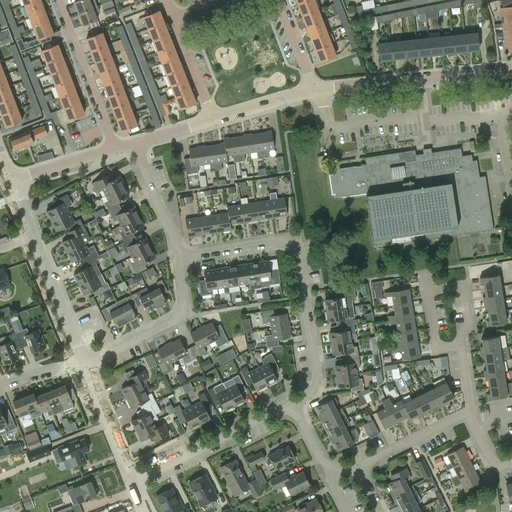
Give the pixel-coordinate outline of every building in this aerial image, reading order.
[(6,0),(3,0),(0,1),(4,13),(10,10),(8,4),(6,0)] [(39,0),(37,0),(24,5),(28,17),(44,11),(39,0)] [(78,0),(73,2),(78,14),(92,8),(97,6),(95,2),(90,4),(88,0),(78,0)] [(301,16),(317,9),(313,0),(307,0),(297,4),(301,16)] [(386,0),(387,5),(386,5),(388,11),(400,9),(398,2),(396,3),(395,0),(386,0)] [(398,2),(400,9),(412,6),(410,0),(398,2)] [(461,6),(460,0),(456,0),(448,2),(449,8),(461,6)] [(460,0),(461,6),(473,3),(474,9),(482,7),(480,0),(460,0)] [(101,5),(103,10),(114,6),(112,1),(101,5)] [(338,15),(344,12),(339,1),(333,3),(330,5),(332,11),(333,11),(335,16),(338,15)] [(449,8),(448,2),(436,4),(437,11),(442,10),(449,8)] [(437,11),(436,4),(424,7),(425,13),(429,12),(437,11)] [(358,17),(376,14),(374,7),(362,10),(361,5),(356,7),(358,17)] [(92,8),(78,14),(82,25),(96,20),(94,13),(99,11),(97,6),(92,8)] [(129,6),(118,10),(120,16),(131,12),(129,6)] [(113,7),(103,11),(105,15),(115,11),(113,7)] [(425,13),(424,7),(412,9),(412,15),(425,13)] [(502,24),(511,22),(511,7),(500,9),(501,16),(504,16),(505,23),(502,23),(502,24)] [(301,16),(306,27),(322,21),(317,9),(301,16)] [(412,15),(412,9),(400,12),(400,18),(408,16),(412,15)] [(10,10),(4,13),(9,24),(15,22),(10,10)] [(44,11),(28,17),(33,28),(48,22),(44,11)] [(147,29),(163,22),(158,11),(142,17),(147,29)] [(437,11),(429,12),(430,19),(437,18),(437,11)] [(342,26),(348,24),(344,12),(338,15),(342,26)] [(375,17),(369,18),(371,29),(377,28),(376,23),(375,17)] [(115,28),(120,39),(126,37),(119,20),(110,23),(112,29),(115,28)] [(48,22),(33,28),(37,40),(53,34),(51,28),(53,27),(51,21),(48,22)] [(322,21),(306,27),(310,38),(326,32),(322,21)] [(15,22),(9,24),(13,35),(19,33),(15,22)] [(129,36),(135,34),(130,22),(124,24),(129,36)] [(147,29),(151,40),(167,34),(163,22),(147,29)] [(506,31),(507,38),(511,37),(511,22),(502,24),(503,31),(506,31)] [(353,35),(348,24),(342,26),(347,37),(353,35)] [(0,46),(13,41),(8,28),(0,30),(0,46)] [(326,32),(310,38),(314,50),(331,44),(326,32)] [(19,33),(13,35),(20,52),(38,44),(36,39),(27,43),(26,41),(23,43),(19,33)] [(90,51),(106,45),(101,33),(85,39),(90,51)] [(476,33),(464,35),(466,52),(478,51),(476,33)] [(139,45),(135,34),(129,36),(133,47),(139,45)] [(167,34),(151,40),(156,52),(172,45),(167,34)] [(353,35),(347,37),(351,50),(357,47),(353,35)] [(466,52),(464,35),(452,36),(453,53),(466,52)] [(439,37),(441,54),(453,53),(452,36),(439,37)] [(125,51),(130,49),(126,37),(120,39),(116,41),(119,49),(123,47),(125,51)] [(427,39),(429,56),(441,54),(439,37),(427,39)] [(415,40),(417,57),(429,56),(427,39),(415,40)] [(403,41),(405,58),(417,57),(415,40),(403,41)] [(391,42),(392,60),(405,58),(403,41),(391,42)] [(380,61),(392,60),(391,42),(378,44),(380,61)] [(9,46),(13,58),(19,56),(14,44),(9,46)] [(335,55),(331,44),(314,50),(319,62),(335,55)] [(46,63),(62,56),(57,45),(41,51),(46,63)] [(90,51),(94,62),(110,56),(106,45),(90,51)] [(139,45),(133,47),(138,59),(144,56),(139,45)] [(172,45),(156,52),(160,63),(176,57),(172,45)] [(135,60),(130,49),(125,51),(120,52),(125,64),(128,63),(129,62),(135,60)] [(19,56),(13,58),(18,69),(23,67),(19,56)] [(27,70),(32,68),(28,56),(22,58),(27,70)] [(46,63),(50,74),(66,68),(62,56),(46,63)] [(110,56),(94,62),(98,74),(114,68),(110,56)] [(144,56),(138,59),(142,70),(148,68),(144,56)] [(176,57),(160,63),(165,74),(181,68),(176,57)] [(128,63),(125,64),(130,75),(134,74),(140,71),(135,60),(129,62),(128,63)] [(23,67),(18,69),(22,81),(28,79),(23,67)] [(37,79),(32,68),(27,70),(31,81),(37,79)] [(66,68),(50,74),(55,85),(71,79),(66,68)] [(98,74),(103,85),(119,79),(114,68),(98,74)] [(148,68),(142,70),(147,82),(153,79),(148,68)] [(181,68),(165,74),(169,86),(186,79),(181,68)] [(144,83),(140,71),(134,74),(136,80),(138,85),(144,83)] [(28,79),(22,81),(26,92),(32,90),(28,79)] [(37,79),(31,81),(35,93),(41,91),(37,79)] [(59,97),(75,91),(71,79),(55,85),(59,97)] [(119,79),(103,85),(107,97),(123,91),(119,79)] [(153,79),(147,82),(151,93),(157,91),(153,79)] [(174,97),(190,91),(186,79),(169,86),(174,97)] [(143,96),(149,94),(144,83),(138,85),(143,96)] [(0,102),(12,98),(8,86),(0,89),(0,102)] [(32,90),(26,92),(31,104),(36,102),(32,90)] [(40,104),(46,102),(41,91),(35,93),(40,104)] [(59,97),(63,108),(64,108),(80,102),(75,91),(59,97)] [(112,108),(128,102),(123,91),(107,97),(112,108)] [(151,93),(156,104),(162,102),(167,100),(165,94),(160,96),(158,93),(157,91),(151,93)] [(195,102),(190,91),(174,97),(179,109),(195,102)] [(143,96),(147,108),(153,106),(149,94),(143,96)] [(0,102),(0,113),(1,115),(17,109),(12,98),(0,102)] [(162,102),(156,104),(161,117),(170,113),(167,105),(172,103),(174,102),(173,98),(170,99),(162,102)] [(36,102),(31,104),(35,116),(41,114),(36,102)] [(40,104),(44,116),(50,114),(50,113),(46,102),(40,104)] [(80,102),(64,108),(68,120),(84,114),(80,102)] [(112,108),(116,120),(132,114),(128,102),(112,108)] [(153,106),(147,108),(152,120),(158,117),(153,106)] [(17,109),(1,115),(5,127),(21,121),(17,109)] [(50,113),(50,114),(44,116),(46,121),(52,119),(54,125),(60,123),(55,111),(50,113)] [(132,114),(116,120),(120,132),(136,125),(132,114)] [(35,139),(41,137),(47,135),(44,126),(28,132),(28,131),(10,138),(15,151),(33,144),(30,137),(34,135),(35,139)] [(271,131),(258,133),(262,157),(268,157),(267,150),(273,149),(271,131)] [(262,157),(258,133),(247,135),(249,152),(256,151),(257,158),(262,157)] [(235,137),(239,161),(244,160),(243,153),(249,152),(247,135),(235,137)] [(223,138),(226,161),(227,161),(226,156),(232,155),(233,162),(239,161),(235,137),(223,138)] [(212,145),(216,169),(221,169),(220,162),(226,161),(223,138),(223,139),(223,143),(212,145)] [(200,147),(203,164),(209,163),(210,170),(216,169),(212,145),(200,147)] [(203,164),(200,147),(188,149),(189,157),(183,158),(186,174),(198,172),(197,165),(203,164)] [(335,196),(365,191),(373,239),(374,248),(452,236),(493,230),(485,176),(479,177),(476,160),(472,161),(471,155),(461,156),(460,147),(414,155),(415,160),(405,162),(405,157),(399,158),(398,151),(364,157),(365,164),(331,169),(331,174),(328,174),(331,193),(334,193),(335,196)] [(326,167),(324,158),(324,155),(317,156),(319,168),(326,167)] [(277,172),(284,171),(282,156),(275,157),(277,172)] [(102,190),(105,195),(124,186),(119,176),(107,182),(105,177),(91,183),(96,193),(102,190)] [(277,176),(266,178),(267,186),(278,184),(277,176)] [(124,186),(105,195),(108,201),(104,203),(109,212),(120,207),(118,203),(121,201),(120,200),(128,196),(124,186)] [(46,211),(51,221),(69,212),(66,207),(72,204),(67,194),(56,200),(59,205),(46,211)] [(283,197),(269,200),(272,218),(277,217),(277,216),(286,215),(283,197)] [(272,218),(269,200),(255,202),(257,219),(267,218),(267,219),(272,218)] [(241,204),(244,223),(248,222),(248,221),(257,219),(255,202),(241,204)] [(241,204),(226,206),(230,230),(229,224),(238,222),(239,224),(244,223),(241,204)] [(122,211),(120,207),(109,212),(114,222),(117,220),(120,225),(138,216),(134,206),(125,210),(125,209),(122,211)] [(213,215),(216,233),(221,233),(221,231),(230,230),(226,206),(227,212),(213,215)] [(69,212),(51,221),(56,231),(64,227),(67,232),(82,225),(80,219),(74,222),(69,212)] [(199,217),(202,234),(211,233),(211,234),(216,233),(213,215),(199,217)] [(138,216),(120,225),(123,231),(119,232),(124,242),(131,238),(135,236),(133,232),(136,231),(135,230),(143,226),(138,216)] [(192,236),(202,234),(199,217),(184,219),(187,238),(193,237),(192,236)] [(82,225),(67,232),(70,238),(61,242),(66,252),(84,243),(82,238),(87,235),(85,231),(82,225)] [(132,257),(150,247),(145,238),(137,242),(136,241),(133,242),(131,238),(124,242),(120,244),(125,253),(129,251),(132,257)] [(113,246),(110,240),(104,243),(107,249),(113,246)] [(71,262),(80,258),(82,263),(87,261),(94,257),(95,257),(98,256),(95,250),(93,245),(87,248),(84,243),(66,252),(71,262)] [(155,257),(150,247),(132,257),(134,262),(131,264),(135,274),(146,268),(144,264),(147,262),(147,261),(155,257)] [(87,261),(82,263),(79,265),(82,271),(73,275),(78,285),(100,274),(95,264),(97,263),(94,257),(87,261)] [(260,281),(260,287),(269,286),(269,285),(280,283),(278,269),(269,270),(267,261),(256,262),(260,281)] [(113,265),(116,272),(124,270),(121,262),(113,265)] [(246,264),(249,283),(250,289),(260,287),(260,281),(256,262),(246,264)] [(235,266),(238,285),(249,283),(246,264),(235,266)] [(154,266),(145,270),(148,277),(157,273),(154,266)] [(225,267),(228,286),(229,292),(233,291),(233,286),(238,285),(235,266),(225,267)] [(225,267),(214,269),(217,288),(223,287),(224,293),(229,292),(228,286),(225,267)] [(0,288),(9,286),(3,269),(0,269),(0,288)] [(217,288),(214,269),(203,271),(204,280),(198,281),(200,296),(212,294),(211,289),(217,288)] [(100,274),(78,285),(83,295),(92,290),(94,296),(110,288),(107,282),(105,283),(100,274)] [(484,289),(500,287),(498,275),(479,278),(480,284),(483,283),(484,289)] [(149,293),(156,307),(166,302),(162,294),(167,291),(161,280),(156,282),(159,288),(149,293)] [(131,295),(137,307),(142,304),(146,312),(156,307),(149,293),(146,287),(136,292),(131,295)] [(482,297),(483,302),(502,299),(500,287),(484,289),(485,296),(482,297)] [(324,300),(326,311),(353,306),(352,301),(355,300),(353,289),(336,292),(336,297),(333,297),(333,298),(324,300)] [(393,305),(411,303),(408,289),(383,293),(384,297),(391,296),(393,305)] [(131,295),(126,297),(116,302),(126,322),(136,317),(132,309),(137,307),(131,295)] [(502,299),(483,302),(484,307),(487,306),(488,313),(504,310),(502,299)] [(126,322),(116,302),(101,310),(107,322),(112,319),(116,327),(126,322)] [(387,316),(388,320),(413,316),(411,303),(393,305),(394,315),(387,316)] [(340,321),(340,325),(353,323),(359,322),(359,319),(353,319),(352,318),(354,317),(353,306),(326,311),(327,321),(337,320),(337,321),(340,321)] [(270,328),(288,326),(286,313),(274,315),(273,309),(261,311),(263,323),(269,322),(270,328)] [(504,311),(504,310),(488,313),(489,320),(486,321),(487,326),(506,323),(505,316),(510,315),(510,310),(504,311)] [(11,321),(11,322),(18,319),(15,312),(11,314),(8,315),(11,321)] [(9,322),(11,321),(8,315),(1,318),(4,324),(9,322)] [(415,330),(413,316),(388,320),(384,321),(385,325),(396,323),(397,332),(415,330)] [(201,328),(209,344),(214,341),(217,347),(228,342),(219,325),(214,327),(212,322),(201,328)] [(353,323),(340,325),(341,330),(338,330),(338,332),(329,333),(331,344),(351,341),(350,335),(355,334),(353,323)] [(290,338),(288,326),(270,328),(271,335),(265,336),(267,348),(279,346),(278,340),(290,338)] [(15,333),(21,345),(27,342),(31,353),(45,347),(38,330),(28,334),(26,328),(15,333)] [(190,334),(195,345),(190,347),(195,358),(206,353),(203,347),(209,344),(201,328),(190,334)] [(391,343),(392,347),(417,343),(415,330),(397,332),(399,341),(391,343)] [(18,346),(21,345),(15,333),(5,337),(7,342),(0,345),(0,353),(4,364),(18,358),(14,348),(18,346)] [(480,351),(499,348),(497,336),(481,339),(482,346),(479,346),(480,351)] [(168,344),(176,360),(182,357),(185,364),(195,358),(190,347),(185,350),(179,339),(168,344)] [(344,354),(345,358),(358,356),(362,356),(361,352),(358,352),(357,346),(352,346),(351,341),(331,344),(333,354),(342,353),(342,354),(344,354)] [(417,343),(392,347),(393,351),(400,350),(402,360),(419,357),(417,343)] [(171,363),(176,360),(168,344),(157,350),(163,361),(157,364),(163,375),(173,369),(171,363)] [(483,356),(484,363),(501,360),(499,348),(480,351),(481,357),(483,356)] [(151,354),(144,357),(149,368),(156,364),(151,354)] [(263,365),(258,368),(267,386),(277,381),(273,372),(278,369),(271,354),(264,357),(265,358),(261,360),(263,365)] [(336,377),(356,373),(355,368),(360,367),(359,360),(363,360),(362,356),(358,356),(345,358),(346,363),(343,363),(343,365),(334,366),(336,377)] [(447,366),(446,357),(439,358),(440,367),(447,366)] [(200,363),(203,371),(211,367),(207,360),(200,363)] [(501,360),(484,363),(485,370),(483,370),(484,375),(503,372),(501,360)] [(267,386),(258,368),(249,372),(246,366),(240,369),(248,385),(253,382),(257,391),(267,386)] [(121,388),(126,398),(144,389),(148,387),(145,381),(148,380),(143,371),(129,378),(132,383),(121,388)] [(503,372),(484,375),(485,380),(487,380),(488,387),(505,384),(503,372)] [(356,373),(336,377),(338,387),(347,386),(347,387),(350,387),(350,391),(360,390),(363,390),(362,379),(357,380),(356,373)] [(201,382),(206,380),(203,374),(198,377),(201,382)] [(186,381),(183,375),(177,378),(180,384),(186,381)] [(235,384),(225,389),(235,407),(244,402),(240,394),(246,391),(238,375),(232,378),(235,384)] [(435,388),(443,405),(448,402),(447,400),(453,397),(446,382),(435,388)] [(235,407),(225,389),(222,383),(213,387),(207,391),(215,406),(221,403),(225,412),(235,407)] [(505,384),(488,387),(489,393),(487,394),(488,399),(507,396),(505,384)] [(65,385),(54,389),(63,410),(73,406),(71,401),(65,385)] [(424,393),(431,408),(437,405),(439,407),(443,405),(435,388),(424,393)] [(63,410),(54,389),(44,393),(51,409),(53,414),(63,410)] [(144,389),(126,398),(131,408),(139,404),(141,409),(155,402),(151,393),(147,395),(144,389)] [(369,389),(365,391),(364,390),(360,392),(363,397),(366,403),(377,398),(374,392),(373,392),(372,391),(370,392),(369,389)] [(200,402),(191,406),(200,424),(210,419),(206,411),(211,408),(203,392),(197,395),(200,402)] [(29,413),(39,409),(34,397),(35,397),(33,393),(23,397),(29,413)] [(39,409),(40,413),(51,409),(44,393),(35,397),(34,397),(39,409)] [(413,398),(422,415),(426,413),(425,411),(431,408),(424,393),(413,398)] [(19,417),(29,413),(23,397),(12,402),(19,417)] [(315,407),(321,418),(337,410),(334,405),(337,403),(335,397),(331,399),(315,407)] [(359,399),(356,401),(358,407),(362,405),(366,403),(363,397),(359,399)] [(385,400),(396,423),(409,416),(409,417),(403,403),(402,400),(392,404),(389,398),(385,400)] [(403,403),(409,417),(410,418),(416,415),(418,417),(422,415),(413,398),(403,403)] [(384,429),(396,423),(385,400),(382,402),(385,408),(376,413),(384,429)] [(155,402),(141,409),(136,412),(138,417),(130,421),(135,431),(154,422),(151,416),(155,414),(150,405),(155,402)] [(200,424),(191,406),(182,411),(178,405),(172,408),(180,424),(186,421),(190,429),(200,424)] [(0,408),(0,428),(2,428),(4,433),(16,428),(11,416),(4,419),(0,408)] [(326,429),(346,419),(344,414),(339,416),(337,410),(321,418),(326,429)] [(349,425),(346,419),(326,429),(331,440),(347,432),(345,427),(349,425)] [(370,439),(378,435),(376,431),(377,431),(371,420),(362,424),(368,435),(370,439)] [(70,429),(72,432),(77,429),(76,427),(74,422),(68,424),(70,429)] [(140,441),(151,435),(153,441),(165,435),(169,433),(164,424),(157,427),(154,422),(135,431),(140,441)] [(66,434),(72,432),(70,429),(68,424),(63,426),(65,431),(66,434)] [(347,432),(331,440),(337,451),(356,441),(358,436),(354,428),(347,432)] [(51,440),(56,438),(57,437),(54,429),(48,432),(51,440)] [(25,435),(27,441),(39,436),(36,430),(25,435)] [(40,440),(41,443),(42,446),(50,443),(48,437),(40,440)] [(41,445),(38,438),(26,443),(29,449),(29,450),(41,445)] [(77,440),(57,448),(63,461),(74,456),(78,466),(87,463),(83,453),(89,451),(88,449),(90,446),(88,441),(85,441),(84,439),(77,441),(77,440)] [(7,455),(22,449),(19,442),(12,445),(11,444),(4,447),(7,455)] [(25,453),(26,453),(29,462),(51,454),(47,444),(25,453)] [(269,455),(269,456),(267,457),(265,462),(267,466),(272,463),(275,469),(295,459),(288,446),(269,455)] [(453,467),(469,459),(463,446),(447,454),(451,463),(444,466),(446,470),(453,467)] [(252,471),(256,469),(254,464),(264,459),(261,452),(246,460),(252,471)] [(434,461),(436,466),(443,463),(440,457),(434,461)] [(247,483),(235,459),(220,467),(234,496),(248,489),(253,498),(262,494),(255,479),(247,483)] [(424,478),(430,475),(423,459),(417,461),(424,478)] [(452,482),(452,483),(475,471),(469,459),(453,467),(457,475),(450,478),(451,479),(452,482)] [(410,478),(405,468),(390,476),(392,481),(387,483),(392,494),(408,487),(405,480),(410,478)] [(253,472),(259,485),(266,482),(259,469),(253,472)] [(475,471),(452,483),(454,487),(461,483),(466,492),(482,484),(475,471)] [(303,472),(288,479),(285,472),(269,480),(274,490),(286,484),(291,495),(309,485),(303,472)] [(200,506),(216,498),(205,475),(188,483),(200,506)] [(72,486),(67,488),(68,491),(67,491),(72,505),(96,496),(96,495),(98,494),(96,488),(93,489),(90,482),(80,486),(79,483),(72,486)] [(65,484),(57,487),(59,491),(59,494),(67,491),(68,491),(67,488),(65,484)] [(26,485),(18,489),(22,500),(30,497),(26,485)] [(408,487),(392,494),(398,505),(418,495),(415,490),(411,492),(408,487)] [(163,511),(175,511),(183,509),(178,499),(176,500),(170,489),(156,496),(163,511)] [(398,505),(401,511),(411,511),(419,508),(416,503),(421,501),(418,495),(398,505)] [(30,497),(22,500),(25,507),(32,504),(30,497)] [(322,511),(316,499),(297,508),(299,511),(322,511)] [(291,503),(285,506),(280,508),(281,511),(291,511),(295,510),(291,503)]
